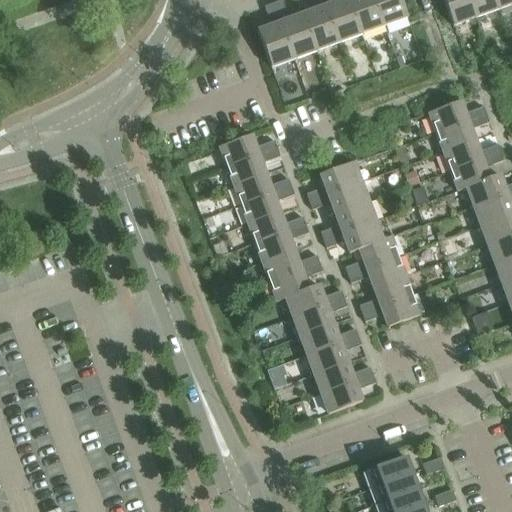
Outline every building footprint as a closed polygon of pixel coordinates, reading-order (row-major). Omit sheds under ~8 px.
[(347,0),(343,0),(325,7),(338,44),(361,36),(347,0)] [(347,0),(361,36),(384,28),(373,0),(347,0)] [(399,0),(373,0),(384,28),(407,19),(399,0)] [(442,0),(453,28),(476,19),(469,0),(442,0)] [(498,11),(494,0),(469,0),(476,19),(498,11)] [(511,0),(494,0),(498,11),(511,5),(511,0)] [(283,1),(274,4),(277,15),(287,12),(283,1)] [(274,4),(264,8),(268,18),(277,15),(274,4)] [(325,7),(303,15),(316,52),(338,44),(325,7)] [(303,15),(280,23),(293,61),(316,52),(303,15)] [(271,69),(293,61),(280,23),(257,31),(271,69)] [(469,124),(487,118),(484,110),(466,116),(462,103),(429,115),(436,136),(469,124)] [(436,136),(443,155),(476,142),(472,132),(489,126),(487,118),(469,124),(436,136)] [(277,151),(274,143),(256,150),(252,138),(220,149),(227,170),(259,158),(277,151)] [(476,142),(443,155),(450,174),(483,162),(500,155),(498,148),(480,154),(476,142)] [(227,170),(234,189),(266,177),(262,166),(280,160),(277,151),(259,158),(227,170)] [(503,164),(500,155),(483,162),(450,174),(457,194),(465,191),(490,181),(486,170),(503,164)] [(306,197),(309,205),(328,198),(361,186),(354,166),(320,178),(325,190),(306,197)] [(266,177),(234,189),(241,208),(273,196),(291,189),(288,182),(270,188),(266,177)] [(490,181),(465,191),(473,211),(506,198),(511,195),(511,186),(504,190),(499,178),(490,181)] [(368,204),(361,186),(328,198),(309,205),(312,212),(331,206),(335,216),(368,204)] [(241,208),(248,227),(280,215),(276,204),(294,197),(291,189),(273,196),(241,208)] [(511,195),(506,198),(473,211),(480,230),(511,217),(511,213),(509,206),(511,204),(511,195)] [(321,235),(323,243),(342,236),(375,223),(368,204),(335,216),(339,228),(321,235)] [(280,215),(248,227),(256,246),(287,234),(305,228),(302,220),(284,226),(280,215)] [(511,217),(480,230),(487,249),(511,239),(511,217)] [(349,256),(359,253),(382,243),(375,223),(342,236),(323,243),(327,251),(345,244),(349,256)] [(256,246),(263,265),(294,253),(290,243),(308,236),(305,228),(287,234),(256,246)] [(511,239),(487,249),(494,268),(511,260),(511,239)] [(345,270),(348,278),(365,272),(398,260),(391,240),(382,243),(359,253),(363,264),(345,270)] [(263,265),(270,284),(301,273),(319,266),(316,258),(298,264),(294,253),(263,265)] [(368,280),(372,290),(405,278),(398,260),(365,272),(348,278),(351,286),(368,280)] [(511,260),(494,268),(501,287),(511,282),(511,260)] [(301,273),(270,284),(277,304),(285,300),(308,291),(304,281),(322,274),(319,266),(301,273)] [(359,309),(362,316),(379,310),(412,298),(405,278),(372,290),(377,302),(359,309)] [(511,282),(501,287),(508,305),(511,303),(511,282)] [(285,300),(292,320),(326,308),(344,301),(341,293),(323,300),(319,287),(308,291),(285,300)] [(419,318),(412,298),(379,310),(362,316),(364,324),(382,318),(387,330),(419,318)] [(326,308),(292,320),(299,339),(333,327),(329,315),(347,309),(344,301),(326,308)] [(337,338),(333,327),(299,339),(306,358),(340,346),(358,339),(355,332),(337,338)] [(306,358),(314,377),(347,365),(343,354),(361,347),(358,339),(340,346),(306,358)] [(347,365),(314,377),(320,396),(354,384),(372,377),(369,370),(351,376),(347,365)] [(375,385),(372,377),(354,384),(320,396),(328,416),(361,404),(357,392),(375,385)] [(362,475),(369,493),(412,476),(406,459),(362,475)] [(440,460),(431,463),(435,474),(444,471),(440,460)] [(431,463),(422,467),(426,477),(435,474),(431,463)] [(369,493),(375,509),(418,492),(412,476),(369,493)] [(452,491),(443,494),(447,505),(456,502),(452,491)] [(375,509),(376,511),(413,511),(424,508),(418,492),(375,509)] [(443,494),(434,498),(438,509),(447,505),(443,494)]
